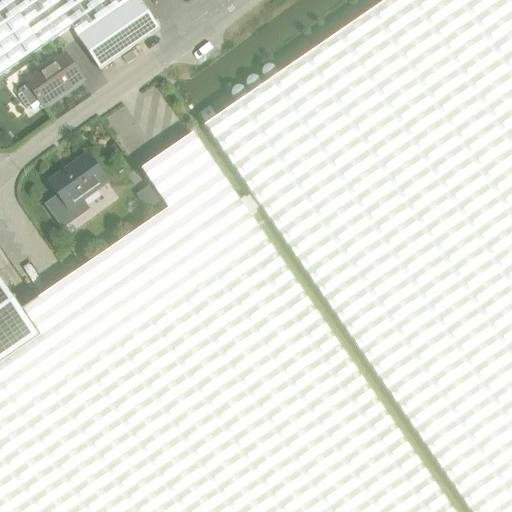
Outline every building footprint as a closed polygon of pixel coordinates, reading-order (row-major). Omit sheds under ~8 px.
[(0,0),(0,77),(72,29),(78,40),(136,0),(0,0)] [(160,30),(138,0),(136,0),(78,40),(100,71),(160,30)] [(511,511),(511,0),(392,0),(221,118),(206,129),(252,196),(469,511),(511,511)] [(127,65),(136,59),(132,53),(123,59),(127,65)] [(26,83),(28,87),(22,91),(20,98),(29,110),(37,112),(43,107),(43,108),(83,80),(65,54),(26,83)] [(0,367),(239,203),(194,137),(142,173),(169,213),(71,280),(38,303),(21,315),(0,284),(0,367)] [(59,197),(45,208),(62,231),(90,212),(83,201),(108,183),(88,155),(49,183),(59,197)] [(239,203),(0,367),(0,511),(451,511),(308,303),(239,203)]
